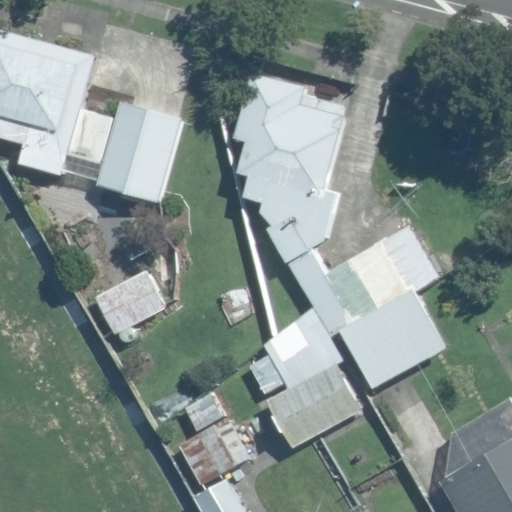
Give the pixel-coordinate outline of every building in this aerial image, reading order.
[(96,57),(0,29),(0,134),(30,143),(24,161),(62,172),(96,57)] [(308,85),(255,72),(239,136),(251,139),(243,170),(255,173),(249,195),(269,200),(266,212),(278,222),(272,228),(291,261),(312,249),(312,247),(329,241),(341,193),(326,189),(347,106),(306,95),(308,85)] [(182,118),(125,103),(104,184),(160,199),(182,118)] [(115,118),(84,109),(71,153),(103,162),(115,118)] [(314,253),(294,265),(319,308),(259,342),(288,394),(342,364),(349,362),(335,338),(345,333),(376,387),(447,347),(414,289),(438,275),(411,229),(328,277),(314,253)] [(150,271),(100,298),(119,334),(170,307),(150,271)] [(288,394),(273,401),(297,445),(366,409),(342,364),(288,394)] [(453,477),(448,480),(466,511),(511,511),(511,402),(456,435),(453,477)] [(249,511),(230,478),(198,496),(206,511),(249,511)]
